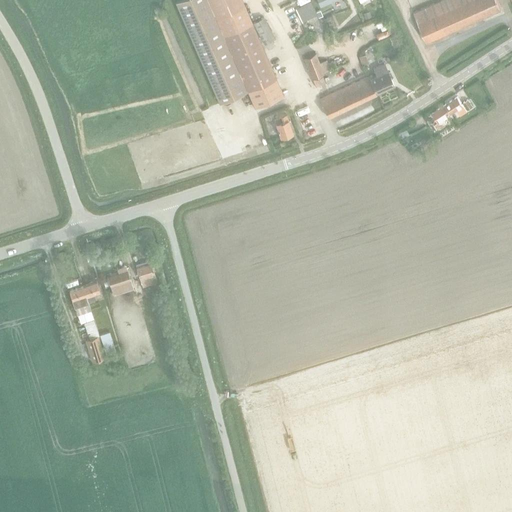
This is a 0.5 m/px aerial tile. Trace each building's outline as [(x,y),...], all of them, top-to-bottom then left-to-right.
[(282,95),(241,0),(177,0),(174,1),(218,103),(247,90),(255,107),(282,95)] [(315,9),(314,9),(310,0),(295,7),(301,21),(307,18),(310,23),(319,19),(315,9)] [(437,0),(413,10),(426,40),(501,8),(498,0),(437,0)] [(254,21),(266,42),(277,36),(265,15),(254,21)] [(326,18),(331,29),(337,26),(332,15),(326,18)] [(357,51),(362,64),(369,60),(364,47),(357,51)] [(327,57),(321,60),(317,50),(304,55),(316,86),(327,81),(323,71),(332,68),(327,57)] [(329,114),(396,84),(386,62),(373,67),(376,74),(371,76),(370,74),(321,96),(329,114)] [(443,106),(448,115),(456,109),(460,115),(465,112),(463,108),(456,97),(443,106)] [(463,102),(467,109),(472,106),(468,99),(463,102)] [(444,117),(448,115),(443,106),(431,113),(436,120),(430,124),(434,130),(447,122),(444,117)] [(279,138),(293,133),(286,115),(266,121),(269,131),(276,129),(279,138)] [(135,267),(141,286),(156,282),(150,262),(135,267)] [(106,276),(111,291),(132,284),(128,269),(106,276)] [(82,286),(86,296),(92,294),(94,299),(101,297),(96,281),(82,286)] [(82,286),(70,290),(74,307),(88,303),(86,296),(82,286)]
